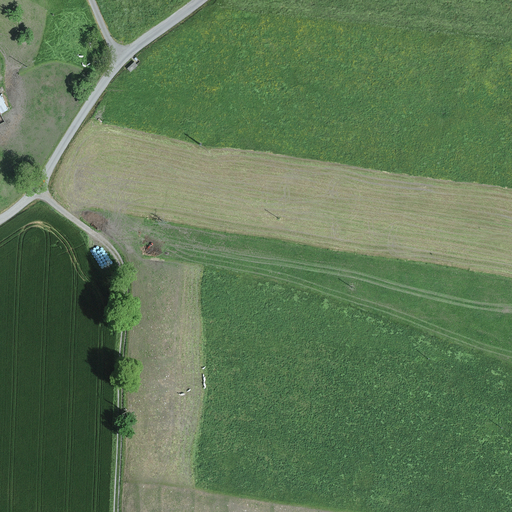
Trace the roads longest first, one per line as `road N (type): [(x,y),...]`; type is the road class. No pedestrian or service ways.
road 1 (track): [(36,187),(109,246),(123,275),(117,511)]
road 2 (tertiary): [(0,219),(36,187),(119,61)]
